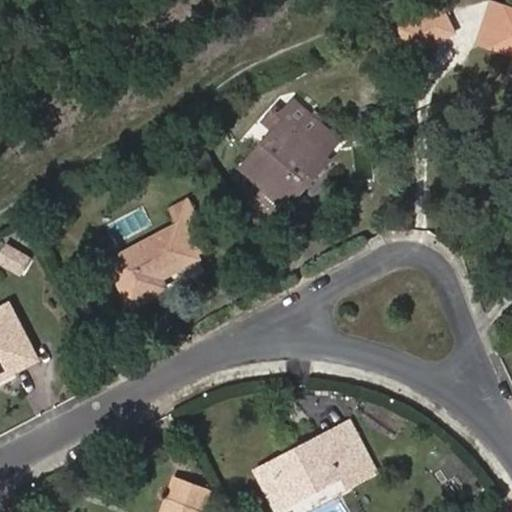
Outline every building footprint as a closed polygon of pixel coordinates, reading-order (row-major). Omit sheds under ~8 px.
[(482,42),(511,51),(511,7),(497,2),(482,42)] [(430,49),(426,41),(452,28),(444,12),(403,33),(415,56),(430,49)] [(430,49),(456,36),(452,28),(426,41),(430,49)] [(290,187),(321,152),(336,135),(292,98),(278,114),(283,119),(271,132),(242,165),(264,185),(255,197),(271,210),(290,187)] [(278,114),(266,128),(271,132),(283,119),(278,114)] [(290,187),(297,193),(329,158),(321,152),(290,187)] [(164,280),(159,272),(195,252),(194,248),(208,241),(187,198),(172,206),(180,220),(109,256),(130,299),(164,280)] [(0,259),(19,269),(27,253),(4,241),(0,248),(0,259)] [(0,320),(14,313),(8,301),(0,305),(0,320)] [(0,373),(12,367),(10,363),(34,351),(14,313),(0,320),(0,373)] [(12,367),(36,355),(34,351),(10,363),(12,367)] [(362,443),(351,423),(327,435),(339,456),(362,443)] [(352,485),(378,471),(362,443),(339,456),(327,435),(304,447),(308,454),(282,467),(298,498),(345,473),(352,485)] [(280,507),(298,498),(282,467),(308,454),(304,447),(260,469),(280,507)] [(213,489),(180,476),(172,497),(206,509),(213,489)] [(204,511),(206,509),(172,497),(166,511),(204,511)]
